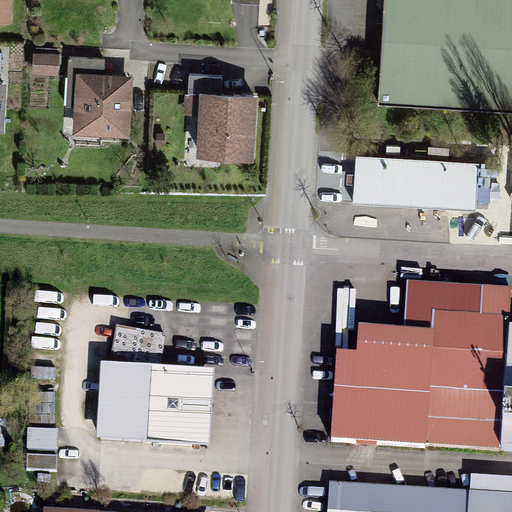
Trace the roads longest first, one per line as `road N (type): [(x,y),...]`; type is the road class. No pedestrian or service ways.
road 1 (residential): [(284,246),(268,511)]
road 2 (unknown): [(271,458),(511,475)]
road 3 (residential): [(284,246),(511,264)]
road 4 (residential): [(299,60),(284,246)]
road 5 (residential): [(136,49),(299,60)]
